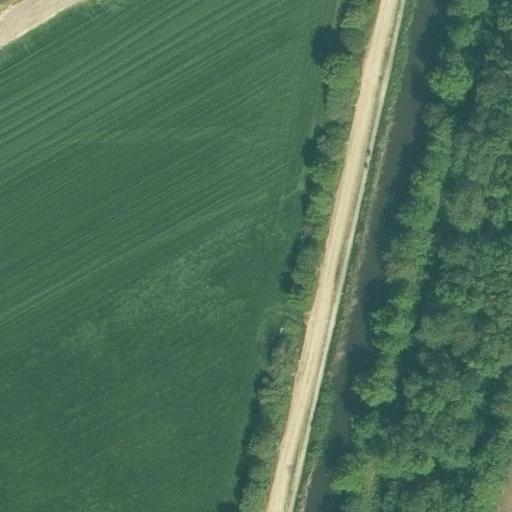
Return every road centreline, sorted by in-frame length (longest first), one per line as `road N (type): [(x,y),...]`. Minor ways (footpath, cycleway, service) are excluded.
road 1 (track): [(383,0),(269,511)]
road 2 (track): [(475,0),(361,511)]
